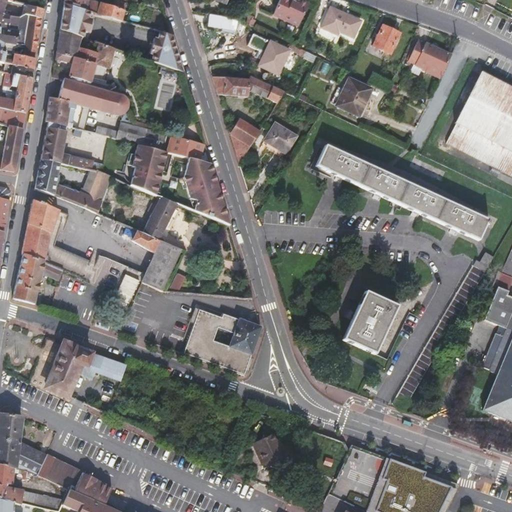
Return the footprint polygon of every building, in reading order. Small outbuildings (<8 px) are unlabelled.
[(3,0),(0,0),(0,23),(8,25),(9,16),(2,15),(6,1),(3,0)] [(87,0),(63,0),(63,4),(85,11),(87,1),(87,0)] [(299,0),(279,0),(272,16),(298,27),(308,4),(299,0)] [(99,4),(87,1),(85,11),(89,12),(96,15),(99,4)] [(84,33),(87,33),(90,20),(87,19),(89,12),(85,11),(63,4),(59,30),(80,38),(82,39),(84,33)] [(125,11),(99,4),(96,15),(111,19),(122,22),(125,11)] [(43,9),(38,8),(32,6),(28,6),(26,15),(42,19),(43,9)] [(337,35),(338,32),(353,38),(360,21),(330,8),(321,28),(337,35)] [(23,56),(35,59),(41,23),(42,19),(26,15),(26,14),(20,18),(9,16),(8,25),(0,23),(0,51),(6,53),(13,54),(14,54),(16,44),(25,45),(23,56)] [(221,17),(208,15),(207,27),(222,29),(224,17),(221,17)] [(382,25),(372,47),(390,55),(400,33),(382,25)] [(57,42),(56,54),(75,58),(75,57),(92,63),(96,53),(80,48),(81,46),(78,45),(80,38),(59,30),(57,42)] [(157,39),(154,38),(149,55),(152,56),(150,62),(166,67),(176,71),(182,72),(175,51),(171,36),(159,32),(157,39)] [(448,54),(425,43),(424,44),(417,41),(408,61),(415,65),(414,65),(425,70),(425,71),(440,78),(443,71),(451,55),(448,54)] [(98,43),(96,53),(92,63),(92,65),(94,65),(99,67),(106,69),(109,70),(115,49),(102,45),(98,43)] [(270,43),(258,67),(277,76),(289,52),(270,43)] [(292,45),(289,51),(304,57),(306,52),(294,46),(292,45)] [(11,64),(12,60),(4,59),(6,53),(0,51),(0,62),(2,63),(5,63),(9,64),(11,64)] [(34,64),(35,59),(23,56),(14,54),(13,54),(12,60),(11,64),(33,68),(34,64)] [(53,69),(52,77),(63,80),(104,92),(106,84),(102,83),(106,69),(99,67),(94,65),(92,65),(92,63),(75,57),(75,58),(56,54),(55,60),(70,64),(68,73),(53,69)] [(9,64),(7,73),(31,79),(32,79),(34,69),(33,68),(11,64),(9,64)] [(17,86),(16,92),(9,90),(7,99),(9,100),(7,110),(25,114),(31,79),(7,73),(5,73),(3,84),(10,86),(11,85),(17,86)] [(511,174),(511,87),(478,73),(446,146),(511,174)] [(248,80),(212,77),(215,87),(218,95),(248,97),(248,90),(276,103),(284,91),(249,76),(248,80)] [(335,106),(359,117),(371,89),(348,78),(335,106)] [(58,97),(57,100),(75,106),(83,108),(89,109),(113,116),(115,117),(118,117),(120,117),(122,116),(125,115),(126,113),(127,111),(128,108),(128,106),(128,103),(127,101),(125,99),(124,98),(121,96),(116,95),(115,95),(112,94),(114,88),(114,86),(106,84),(104,92),(63,80),(58,97)] [(0,108),(6,109),(7,110),(9,100),(7,99),(1,98),(0,97),(0,108)] [(48,98),(45,122),(47,123),(67,127),(71,128),(72,123),(67,123),(69,109),(74,110),(75,106),(57,100),(48,98)] [(6,109),(0,108),(0,123),(8,126),(22,130),(25,114),(7,110),(6,109)] [(83,108),(78,130),(81,131),(83,131),(89,109),(83,108)] [(239,118),(230,133),(235,149),(240,164),(260,131),(239,118)] [(94,134),(110,138),(137,145),(160,151),(164,134),(142,128),(119,122),(117,132),(96,126),(94,134)] [(94,161),(61,154),(67,127),(47,123),(40,161),(59,164),(90,169),(92,169),(94,161)] [(264,141),(285,154),(296,137),(275,124),(264,141)] [(0,170),(14,173),(22,130),(8,126),(2,157),(0,156),(0,170)] [(166,135),(162,151),(166,153),(169,153),(173,137),(166,135)] [(178,138),(173,137),(169,153),(191,159),(202,161),(205,145),(178,138)] [(158,196),(169,153),(166,153),(162,151),(160,151),(137,145),(134,155),(128,153),(125,165),(134,168),(130,184),(135,187),(139,188),(141,189),(155,195),(158,196)] [(325,145),(315,166),(325,171),(333,175),(339,177),(345,180),(370,192),(377,195),(382,197),(412,211),(416,213),(454,230),(468,236),(478,241),(487,220),(325,145)] [(185,179),(193,211),(229,225),(219,192),(211,165),(202,161),(191,159),(185,179)] [(40,161),(38,171),(57,174),(59,164),(40,161)] [(94,161),(92,169),(97,170),(103,173),(104,164),(104,163),(94,161)] [(90,169),(80,192),(101,201),(106,189),(92,183),(97,170),(92,169),(90,169)] [(106,189),(111,177),(103,173),(97,170),(92,183),(106,189)] [(38,171),(34,190),(54,196),(96,214),(101,201),(80,192),(56,182),(57,174),(38,171)] [(0,251),(3,237),(3,231),(10,194),(6,189),(0,187),(0,251)] [(152,213),(142,233),(159,240),(170,219),(174,210),(177,204),(160,197),(155,206),(152,213)] [(49,246),(55,247),(59,230),(63,218),(65,218),(67,219),(69,215),(32,200),(27,225),(21,255),(22,255),(44,264),(49,246)] [(174,210),(170,219),(173,221),(178,212),(174,210)] [(131,242),(155,253),(160,241),(159,240),(142,233),(135,230),(131,242)] [(145,274),(141,283),(151,287),(161,292),(180,250),(160,241),(155,253),(145,274)] [(89,262),(55,247),(49,246),(44,264),(62,271),(82,279),(85,271),(89,262)] [(511,297),(507,295),(511,283),(511,248),(501,273),(500,273),(495,285),(496,286),(482,320),(506,329),(504,337),(496,334),(482,368),(497,373),(482,410),(490,413),(511,422),(511,297)] [(391,404),(403,410),(492,259),(485,254),(480,263),(475,260),(472,266),(391,404)] [(57,280),(62,271),(44,264),(22,255),(12,299),(34,305),(41,274),(47,276),(57,280)] [(177,273),(168,292),(178,293),(186,277),(177,273)] [(141,283),(125,275),(112,305),(129,311),(141,283)] [(364,291),(342,340),(375,355),(397,306),(364,291)] [(194,308),(189,323),(193,324),(198,309),(194,308)] [(221,317),(198,309),(193,324),(182,354),(241,374),(244,376),(258,335),(260,327),(222,314),(221,317)] [(53,391),(66,397),(76,374),(91,379),(92,376),(94,372),(119,382),(126,365),(64,343),(59,355),(54,368),(46,388),(51,391),(53,391)] [(230,402),(228,407),(238,411),(240,406),(230,402)] [(100,404),(97,410),(106,413),(108,408),(100,404)] [(19,470),(22,443),(24,423),(24,417),(17,416),(0,414),(0,464),(14,468),(19,470)] [(277,443),(273,434),(257,441),(260,450),(258,451),(263,464),(277,469),(278,466),(287,470),(293,452),(284,448),(283,450),(277,447),(275,444),(277,443)] [(260,465),(263,464),(258,451),(260,450),(257,441),(250,444),(260,465)] [(279,442),(277,443),(275,444),(277,447),(283,450),(284,448),(285,446),(280,443),(279,442)] [(46,456),(22,443),(19,470),(23,471),(27,471),(37,475),(46,456)] [(46,479),(68,490),(76,470),(46,456),(37,475),(46,479)] [(440,511),(455,483),(385,457),(378,473),(384,476),(370,511),(372,511),(440,511)] [(0,475),(13,479),(14,468),(0,464),(0,475)] [(76,470),(68,490),(103,506),(107,499),(109,494),(112,488),(76,470)] [(0,475),(0,499),(12,503),(15,504),(19,505),(20,503),(36,506),(58,511),(60,508),(60,507),(63,500),(12,488),(13,479),(0,475)] [(116,511),(112,510),(103,506),(68,490),(63,500),(60,507),(70,511),(116,511)] [(118,498),(109,494),(107,499),(103,506),(112,510),(118,498)] [(127,502),(118,498),(112,510),(116,511),(122,511),(123,511),(127,502)] [(12,503),(0,499),(0,511),(11,511),(11,509),(12,503)]
